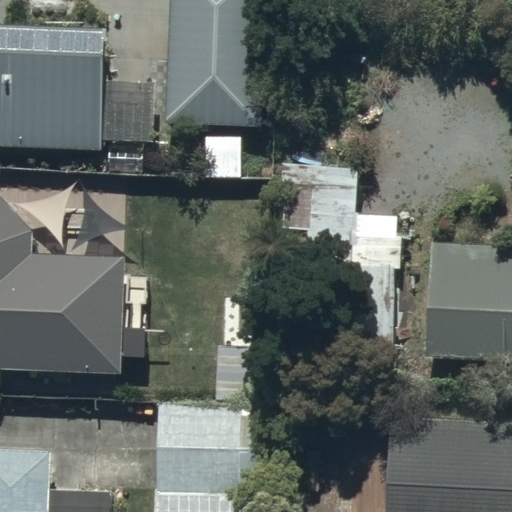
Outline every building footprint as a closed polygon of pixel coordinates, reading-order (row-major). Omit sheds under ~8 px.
[(273,0),(176,0),(172,122),(268,126),(273,0)] [(108,18),(0,16),(0,141),(106,143),(108,18)] [(360,165),(285,165),(284,351),(399,351),(400,211),(359,210),(360,165)] [(0,188),(0,379),(5,380),(6,367),(125,368),(126,256),(35,255),(35,224),(0,188)] [(511,245),(438,241),(431,355),(511,360),(511,245)] [(275,511),(273,400),(162,403),(164,511),(275,511)] [(511,511),(511,418),(397,413),(392,511),(511,511)] [(0,511),(114,511),(115,487),(55,485),(56,451),(0,450),(0,511)]
